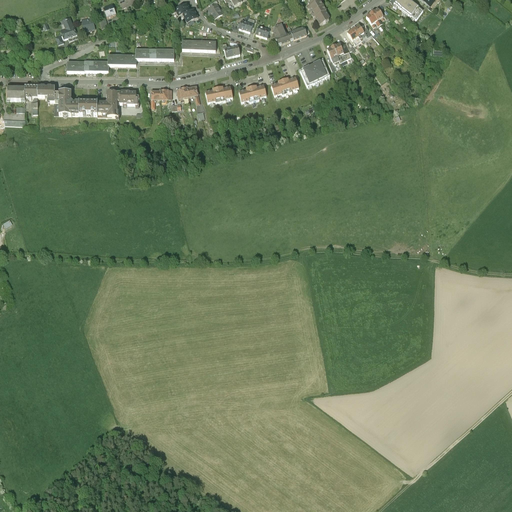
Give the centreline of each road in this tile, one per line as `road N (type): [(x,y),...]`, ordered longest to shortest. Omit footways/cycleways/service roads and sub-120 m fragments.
road 1 (track): [(0,258),(159,266),(302,250),(417,256),(461,271),(511,275)]
road 2 (track): [(511,394),(412,483),(306,399)]
road 3 (residential): [(269,58),(175,81),(40,81)]
road 4 (residential): [(40,81),(43,70),(185,0)]
